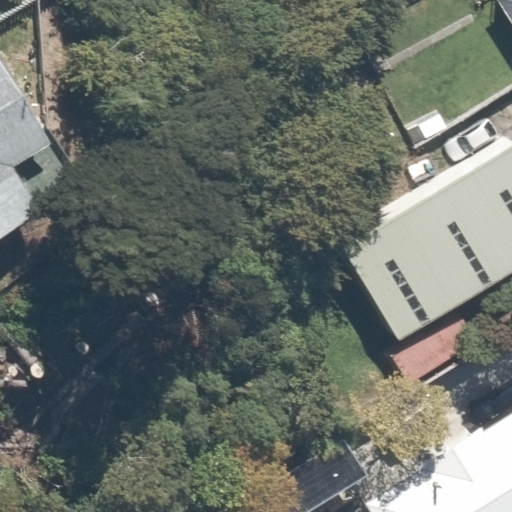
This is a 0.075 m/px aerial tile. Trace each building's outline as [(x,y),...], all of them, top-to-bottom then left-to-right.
[(0,0),(0,10),(14,0),(0,0)] [(511,61),(511,0),(470,0),(476,10),(448,24),(478,79),(511,61)] [(0,264),(101,200),(72,154),(117,125),(48,19),(0,50),(0,264)] [(511,276),(511,177),(496,154),(324,265),(384,359),(511,276)] [(394,490),(360,511),(511,511),(511,412),(442,459),(434,447),(386,478),(394,490)]
